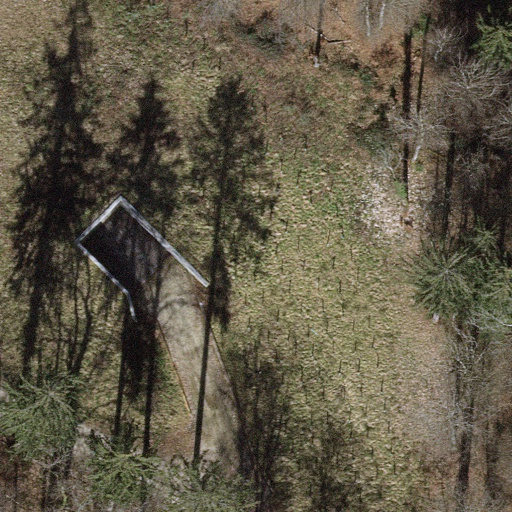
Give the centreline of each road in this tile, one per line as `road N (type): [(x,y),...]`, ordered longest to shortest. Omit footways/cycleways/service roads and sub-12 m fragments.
road 1 (track): [(236,511),(214,407),(175,299),(95,214)]
road 2 (track): [(233,511),(0,400)]
